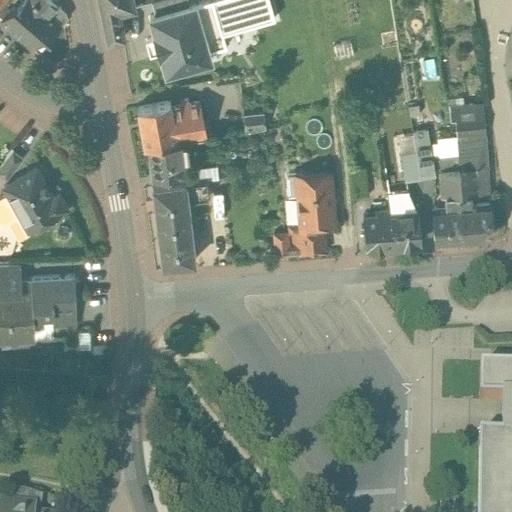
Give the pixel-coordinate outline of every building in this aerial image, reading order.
[(22,0),(17,7),(13,4),(10,8),(1,18),(32,46),(43,33),(49,38),(67,16),(65,10),(57,3),(56,3),(52,0),(22,0)] [(98,0),(107,39),(124,36),(119,9),(134,6),(132,0),(98,0)] [(209,0),(194,3),(207,50),(223,46),(219,33),(209,0)] [(209,0),(219,33),(271,18),(266,0),(209,0)] [(4,3),(0,7),(0,16),(1,18),(10,8),(4,3)] [(194,3),(145,16),(163,76),(210,62),(207,50),(194,3)] [(156,102),(151,103),(151,104),(136,106),(143,144),(176,137),(171,106),(170,100),(156,103),(156,102)] [(199,100),(171,106),(176,137),(177,139),(191,137),(205,136),(201,117),(202,117),(199,100)] [(482,103),(449,106),(450,120),(455,119),(484,117),(482,103)] [(418,105),(408,106),(410,116),(420,114),(418,105)] [(484,117),(455,119),(456,134),(485,131),(484,117)] [(263,118),(243,120),(244,130),(264,127),(263,118)] [(427,130),(412,133),(415,151),(430,149),(427,130)] [(485,131),(456,134),(457,153),(464,238),(493,235),(485,131)] [(414,147),(412,133),(399,135),(401,149),(414,147)] [(176,137),(143,144),(145,155),(148,158),(149,158),(151,174),(183,170),(182,157),(193,156),(191,137),(177,139),(176,137)] [(12,147),(0,163),(0,172),(6,177),(23,155),(12,147)] [(430,149),(415,151),(420,177),(435,174),(430,149)] [(415,151),(401,154),(405,179),(420,177),(415,151)] [(457,153),(439,155),(442,194),(445,194),(446,202),(432,203),(435,240),(464,238),(457,153)] [(36,165),(3,184),(19,212),(20,215),(25,212),(32,225),(66,205),(58,190),(52,194),(36,165)] [(365,167),(351,168),(353,194),(367,193),(365,167)] [(331,170),(303,172),(301,170),(288,171),(286,173),(288,193),(290,195),(296,194),(299,222),(289,223),(289,229),(313,227),(313,222),(335,220),(331,170)] [(207,178),(184,181),(185,187),(191,186),(192,197),(209,195),(207,178)] [(184,181),(152,184),(161,261),(194,259),(185,187),(184,181)] [(407,187),(387,189),(390,206),(393,243),(421,241),(418,209),(416,209),(408,190),(407,187)] [(384,212),(362,214),(364,245),(393,243),(390,206),(384,207),(384,212)] [(20,215),(19,212),(11,216),(9,221),(14,229),(16,234),(21,234),(26,231),(28,227),(32,225),(25,212),(20,215)] [(313,227),(289,229),(291,229),(292,243),(290,243),(291,251),(315,249),(313,227)] [(289,230),(274,231),(276,252),(291,251),(290,243),(292,243),(291,229),(289,229),(289,230)] [(10,260),(0,260),(0,273),(10,274),(10,260)] [(11,286),(10,274),(0,273),(0,330),(33,329),(33,311),(51,310),(75,309),(73,273),(30,275),(30,285),(11,286)] [(75,309),(51,310),(52,323),(76,322),(75,309)] [(511,511),(511,370),(479,370),(479,402),(509,403),(508,438),(478,438),(478,455),(479,455),(477,511),(511,511)] [(36,496),(18,492),(9,492),(7,504),(35,508),(36,496)] [(7,504),(0,503),(0,511),(34,511),(35,508),(7,504)]
